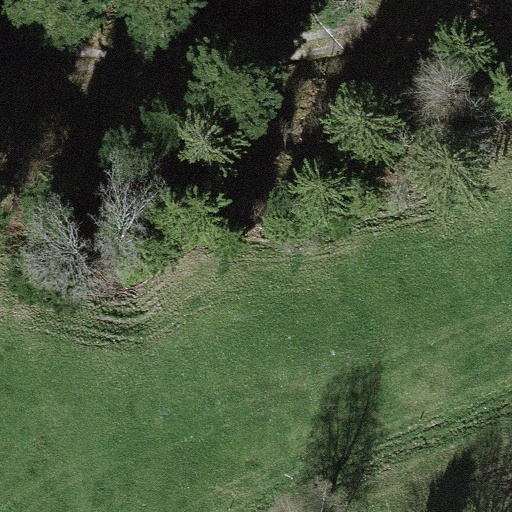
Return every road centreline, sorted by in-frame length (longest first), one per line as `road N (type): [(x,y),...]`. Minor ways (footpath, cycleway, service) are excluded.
road 1 (track): [(0,41),(67,53),(197,53),(511,7)]
road 2 (track): [(511,435),(401,511)]
